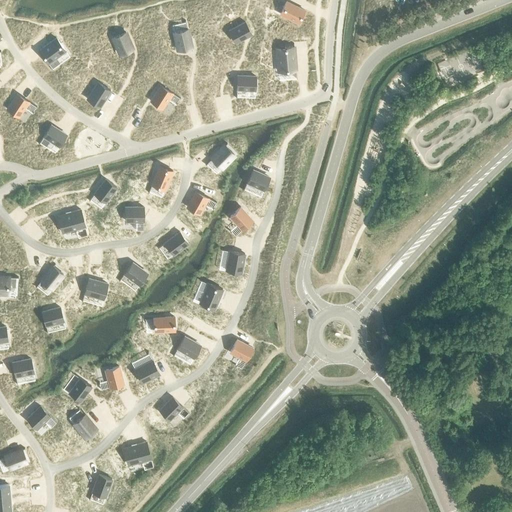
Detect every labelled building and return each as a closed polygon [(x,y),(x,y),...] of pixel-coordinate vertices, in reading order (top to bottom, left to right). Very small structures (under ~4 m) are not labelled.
[(286,1),(280,13),(298,23),(305,10),(286,1)] [(245,22),(229,31),(235,42),(251,34),(245,22)] [(187,29),(174,32),(178,50),(191,47),(187,29)] [(125,32),(113,37),(120,54),(133,49),(125,32)] [(56,38),(39,50),(47,63),(65,50),(56,38)] [(294,46),(279,48),(281,71),(296,69),(294,46)] [(237,75),(237,88),(255,89),(256,76),(237,75)] [(98,82),(87,98),(100,107),(110,91),(98,82)] [(172,92),(161,85),(150,101),(162,108),(172,92)] [(10,104),(7,109),(18,116),(28,101),(17,93),(10,104)] [(66,135),(51,124),(43,135),(59,146),(66,135)] [(225,145),(212,158),(221,167),(234,154),(225,145)] [(160,165),(152,184),(164,189),(172,170),(160,165)] [(252,169),(247,182),(264,189),(269,177),(252,169)] [(106,179),(94,193),(105,202),(116,187),(106,179)] [(195,190),(187,207),(199,213),(208,197),(195,190)] [(143,207),(125,207),(125,221),(144,220),(143,207)] [(240,207),(230,216),(242,229),(253,220),(240,207)] [(81,209),(58,215),(63,233),(86,227),(81,209)] [(180,231),(165,242),(173,253),(188,243),(182,234),(180,231)] [(230,251),(226,270),(241,273),(245,253),(230,251)] [(132,262),(124,273),(139,284),(147,273),(132,262)] [(54,264),(41,280),(53,290),(66,274),(54,264)] [(0,275),(0,293),(8,294),(9,276),(0,275)] [(89,277),(84,293),(104,299),(108,283),(89,277)] [(208,283),(199,303),(214,309),(222,289),(208,283)] [(59,307),(42,312),(45,322),(45,325),(62,321),(59,307)] [(174,316),(153,318),(154,331),(175,330),(174,316)] [(184,336),(177,348),(193,357),(200,345),(184,336)] [(236,339),(230,351),(246,360),(253,348),(236,339)] [(30,358),(12,362),(15,375),(33,372),(30,358)] [(152,360),(135,369),(142,382),(159,373),(152,360)] [(120,365),(105,369),(109,387),(125,382),(120,365)] [(79,377),(69,392),(82,401),(87,393),(92,386),(79,377)] [(172,396),(160,409),(169,419),(182,406),(172,396)] [(40,405),(27,418),(36,428),(50,415),(40,405)] [(84,414),(72,424),(85,440),(97,429),(84,414)] [(146,441),(123,447),(129,465),(151,459),(146,441)] [(22,449),(5,455),(10,468),(27,461),(22,449)] [(99,474),(92,491),(106,497),(113,479),(99,474)] [(0,498),(9,497),(8,484),(0,485),(0,498)] [(9,497),(0,498),(0,511),(11,510),(9,497)]
